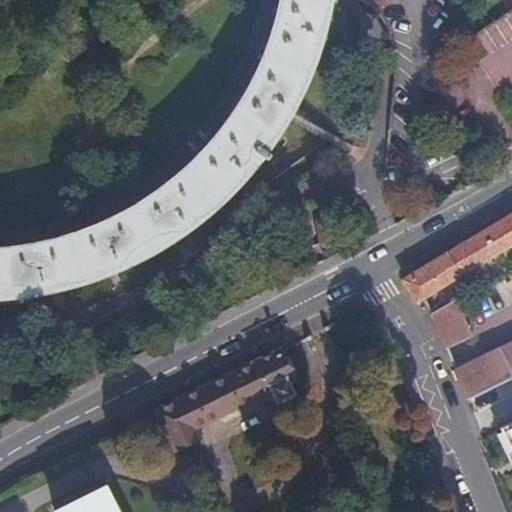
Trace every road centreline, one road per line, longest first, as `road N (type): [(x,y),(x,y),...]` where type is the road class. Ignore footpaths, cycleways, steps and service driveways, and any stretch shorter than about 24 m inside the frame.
road 1 (secondary): [(0,460),(366,273)]
road 2 (residential): [(366,273),(402,319),(479,511)]
road 3 (secondary): [(366,273),(511,189)]
